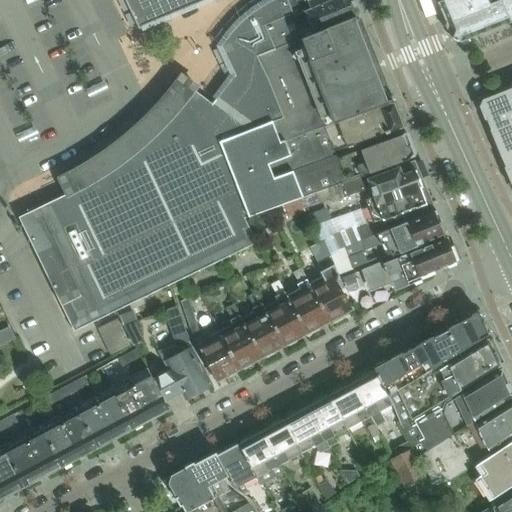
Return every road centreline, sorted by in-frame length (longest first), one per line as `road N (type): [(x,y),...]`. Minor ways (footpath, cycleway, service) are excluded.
road 1 (residential): [(511,269),(123,473)]
road 2 (secondary): [(511,262),(445,116)]
